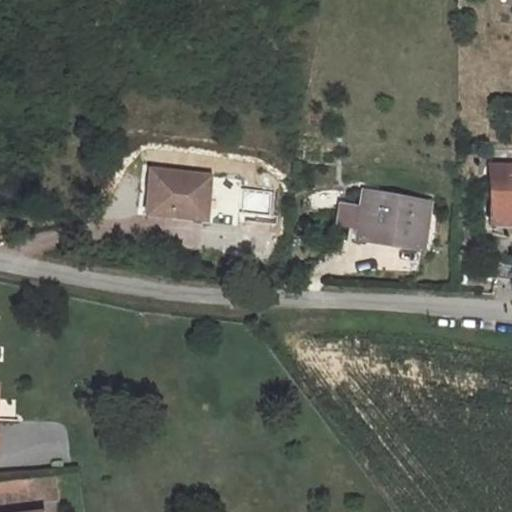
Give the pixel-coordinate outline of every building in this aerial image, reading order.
[(511,224),(511,162),(499,162),(495,224),(511,224)] [(207,220),(208,208),(211,178),(150,172),(145,212),(207,220)] [(358,209),(355,227),(353,236),(423,251),(433,204),(363,189),(358,209)] [(335,223),(355,227),(358,209),(339,204),(335,223)] [(497,277),(511,277),(511,254),(497,253),(497,277)] [(3,503),(3,511),(45,511),(44,498),(3,503)]
